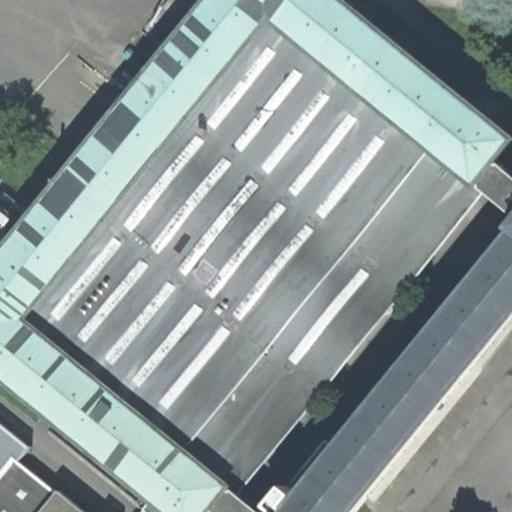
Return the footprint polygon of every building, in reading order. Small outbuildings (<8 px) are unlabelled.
[(479,180),(511,139),(511,133),(349,0),(166,0),(143,28),(171,52),(0,263),(0,368),(158,496),(177,511),(210,511),(233,484),(231,481),(29,319),(275,14),(477,178),(479,180)] [(231,481),(477,178),(275,14),(29,319),(231,481)] [(511,242),(344,450),(294,511),(351,511),(511,314),(511,242)] [(294,511),(344,450),(329,439),(273,505),(282,511),(294,511)] [(84,511),(19,459),(0,482),(0,511),(84,511)] [(177,511),(158,496),(145,511),(177,511)]
